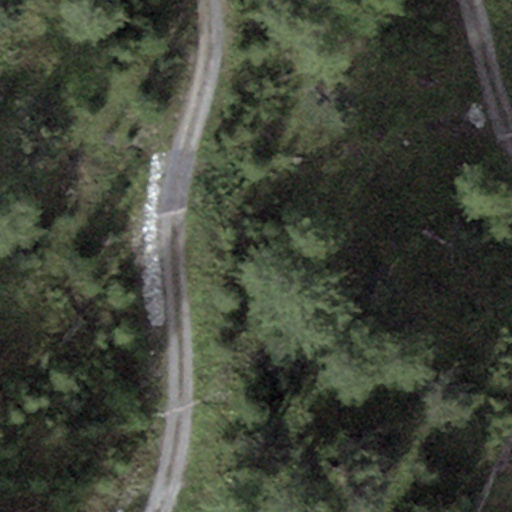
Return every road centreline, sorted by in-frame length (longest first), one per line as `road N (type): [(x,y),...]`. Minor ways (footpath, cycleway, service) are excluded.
road 1 (track): [(162,511),(173,211),(202,91),(209,0)]
road 2 (track): [(469,0),(511,126)]
